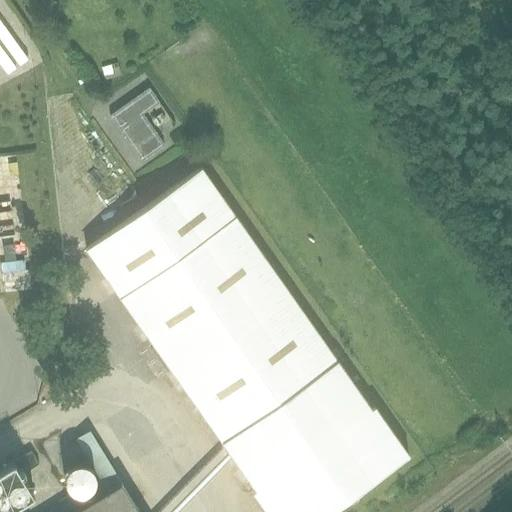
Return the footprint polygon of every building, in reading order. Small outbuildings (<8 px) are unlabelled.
[(0,73),(35,48),(6,7),(0,11),(0,73)] [(106,79),(121,73),(116,58),(100,63),(106,79)] [(158,136),(175,124),(148,87),(109,114),(141,159),(164,143),(158,136)] [(369,406),(202,168),(86,249),(254,488),(251,490),(265,511),(324,511),(407,454),(372,404),(369,406)] [(92,484),(81,460),(55,472),(66,496),(92,484)] [(0,511),(1,511),(32,494),(12,461),(0,468),(0,511)] [(140,511),(123,482),(70,511),(140,511)]
